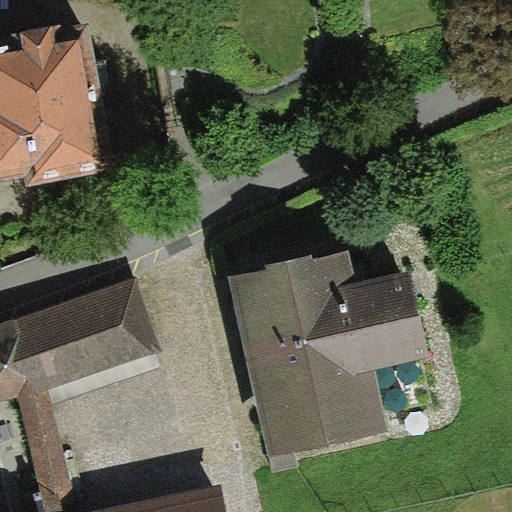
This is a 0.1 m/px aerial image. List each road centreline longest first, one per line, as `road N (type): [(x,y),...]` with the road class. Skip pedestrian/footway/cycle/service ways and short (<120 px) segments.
road 1 (residential): [(0,293),(511,64)]
road 2 (track): [(171,219),(237,511)]
